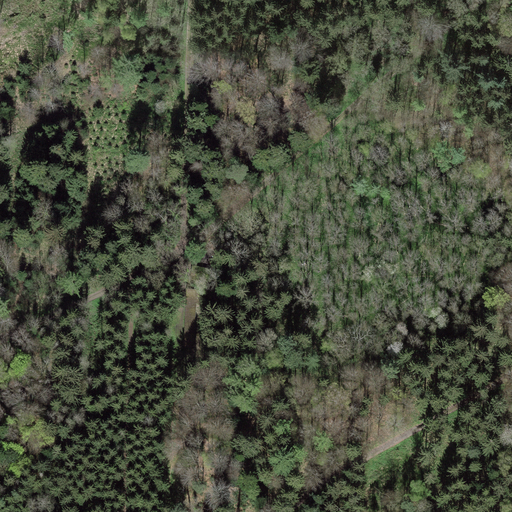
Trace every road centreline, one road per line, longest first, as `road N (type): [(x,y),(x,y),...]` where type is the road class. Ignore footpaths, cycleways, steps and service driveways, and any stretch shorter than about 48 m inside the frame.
road 1 (track): [(133,276),(207,234),(476,0)]
road 2 (track): [(195,0),(178,365)]
road 3 (track): [(290,511),(354,462),(511,374)]
road 4 (track): [(133,276),(124,511)]
road 5 (track): [(0,340),(133,276)]
